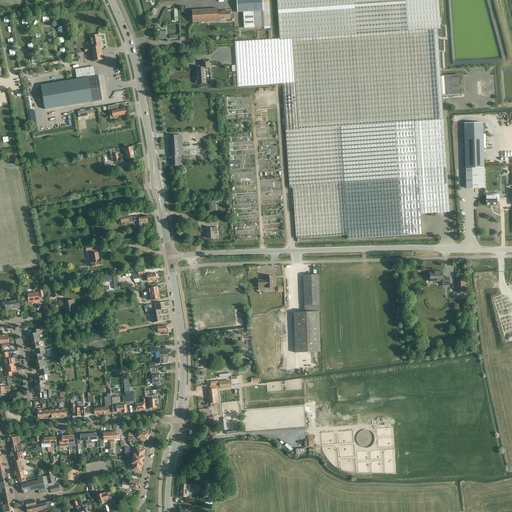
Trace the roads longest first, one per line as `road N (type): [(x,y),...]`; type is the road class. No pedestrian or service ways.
road 1 (unclassified): [(169,257),(511,248)]
road 2 (tertiary): [(169,257),(131,46),(111,0)]
road 3 (tertiary): [(178,421),(182,342),(169,257)]
road 4 (residential): [(31,429),(153,419)]
